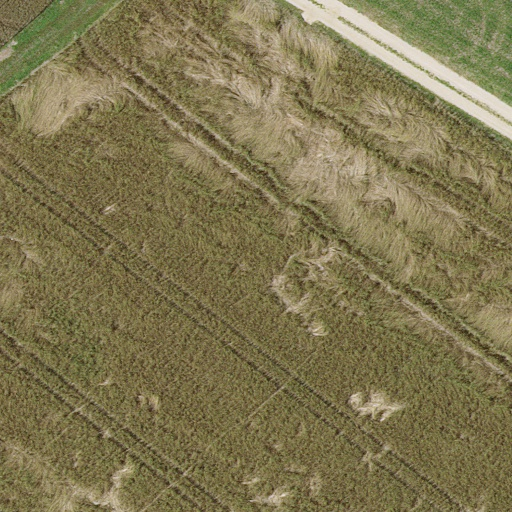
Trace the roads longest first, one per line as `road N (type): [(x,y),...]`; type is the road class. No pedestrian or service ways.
road 1 (track): [(314,0),(511,119)]
road 2 (track): [(0,87),(111,0)]
